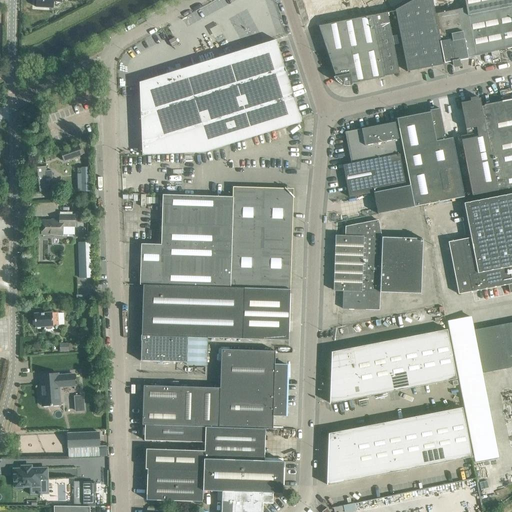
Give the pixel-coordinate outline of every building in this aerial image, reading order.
[(60,0),(35,0),(35,7),(52,8),(53,2),(61,2),(60,0)] [(425,68),(412,0),(394,10),(407,72),(425,68)] [(412,0),(425,68),(444,64),(444,63),(435,14),(431,0),(412,0)] [(511,0),(463,0),(466,8),(467,16),(511,6),(511,0)] [(511,6),(467,16),(475,56),(489,53),(511,47),(511,6)] [(458,9),(435,14),(444,63),(467,58),(475,56),(467,16),(466,8),(458,9)] [(386,12),(371,15),(383,76),(399,73),(386,12)] [(383,77),(383,76),(371,15),(318,26),(335,76),(332,77),(334,80),(335,82),(337,83),(340,85),(342,85),(345,86),(347,86),(352,86),(351,84),(383,77)] [(172,47),(178,44),(174,38),(168,41),(172,47)] [(274,41),(266,45),(266,47),(223,61),(222,57),(192,66),(193,70),(150,84),(149,82),(140,83),(140,82),(139,83),(141,155),(203,152),(301,122),(275,40),(274,40),(274,41)] [(490,156),(479,98),(477,98),(477,97),(470,98),(470,101),(460,103),(467,135),(460,136),(471,196),(497,191),(497,190),(490,156)] [(479,98),(490,156),(511,152),(501,101),(493,103),(493,104),(481,106),(479,98)] [(509,100),(501,101),(511,152),(511,151),(511,100),(509,101),(509,100)] [(396,118),(396,119),(409,185),(414,207),(464,197),(452,138),(445,139),(439,108),(429,110),(429,112),(396,118)] [(342,165),(349,197),(373,193),(407,186),(394,122),(344,132),(351,164),(342,165)] [(88,152),(84,143),(80,144),(81,148),(80,148),(78,145),(60,151),(63,162),(80,156),(79,155),(82,154),(88,152)] [(511,151),(511,152),(490,156),(497,190),(511,187),(511,151)] [(34,192),(48,191),(48,185),(53,184),(51,171),(46,171),(46,166),(31,168),(34,192)] [(78,191),(90,191),(90,166),(81,167),(81,173),(78,173),(78,191)] [(407,186),(373,193),(377,214),(414,207),(409,185),(407,186)] [(139,285),(142,285),(244,288),(290,289),(290,287),(292,198),(294,198),(294,197),(284,187),(284,189),(232,187),(232,197),(229,197),(229,195),(225,195),(225,197),(162,195),(160,244),(140,244),(140,267),(138,267),(138,272),(140,272),(139,285)] [(511,193),(464,203),(470,238),(448,242),(454,277),(455,277),(468,274),(471,292),(508,285),(509,293),(511,292),(511,193)] [(74,225),(74,215),(59,215),(59,221),(42,221),(41,235),(62,235),(62,225),(74,225)] [(335,236),(335,246),(333,290),(343,291),(342,308),(359,309),(359,306),(377,306),(377,292),(379,292),(420,294),(422,239),(414,238),(381,237),(377,220),(345,227),(345,236),(335,236)] [(80,279),(93,278),(91,242),(79,242),(80,279)] [(290,289),(244,288),(142,285),(141,335),(140,335),(140,361),(186,362),(187,337),(288,340),(290,289)] [(52,327),(52,325),(58,325),(57,313),(52,313),(52,312),(33,314),(34,327),(44,326),(45,328),(45,329),(47,330),(50,329),(51,329),(52,327)] [(505,367),(504,365),(511,363),(511,350),(502,353),(497,327),(472,332),(480,372),(505,367)] [(446,330),(430,333),(435,357),(451,354),(446,330)] [(414,336),(419,360),(435,357),(430,333),(414,336)] [(414,336),(399,339),(404,363),(419,360),(414,336)] [(383,342),(388,367),(404,363),(399,339),(383,342)] [(372,370),(388,367),(383,342),(367,345),(372,370)] [(76,350),(75,343),(68,343),(59,344),(60,351),(76,350)] [(356,373),(372,370),(367,345),(352,348),(355,365),(356,373)] [(333,353),(332,369),(355,365),(352,348),(332,352),(332,353),(333,353)] [(273,416),(284,416),(286,364),(274,364),(275,351),(221,349),(219,388),(206,387),(205,427),(218,427),(265,429),(272,429),(273,416)] [(451,354),(435,357),(440,382),(456,379),(451,354)] [(424,385),(440,382),(435,357),(419,360),(424,385)] [(419,360),(404,363),(408,388),(424,385),(419,360)] [(393,391),(408,388),(404,363),(388,367),(393,391)] [(332,369),(332,386),(358,380),(356,373),(355,365),(332,369)] [(377,394),(393,391),(388,367),(372,370),(377,394)] [(361,397),(377,394),(372,370),(356,373),(358,380),(361,397)] [(58,387),(74,386),(73,375),(57,376),(57,374),(39,375),(41,406),(59,404),(58,387)] [(361,397),(358,380),(332,386),(331,402),(330,402),(330,403),(361,397)] [(143,394),(142,403),(183,404),(184,387),(143,385),(143,394)] [(183,404),(142,403),(142,425),(144,425),(205,427),(206,387),(184,387),(183,404)] [(84,410),(84,395),(75,395),(75,410),(84,410)] [(450,435),(466,432),(462,408),(445,411),(450,435)] [(450,435),(445,411),(430,414),(434,438),(450,435)] [(434,438),(430,414),(414,417),(419,441),(434,438)] [(403,445),(419,441),(414,417),(398,420),(403,445)] [(398,420),(383,423),(387,448),(403,445),(398,420)] [(387,448),(383,423),(367,426),(372,451),(387,448)] [(204,442),(205,427),(144,425),(144,428),(143,428),(142,435),(144,435),(144,440),(204,442)] [(356,454),(372,451),(367,426),(351,429),(354,446),(356,454)] [(265,429),(218,427),(205,427),(204,442),(204,459),(263,461),(265,429)] [(354,446),(351,429),(329,433),(329,434),(330,434),(329,451),(354,446)] [(67,433),(68,447),(68,458),(106,457),(106,447),(98,447),(98,446),(99,446),(98,432),(67,433)] [(450,435),(455,460),(471,457),(466,432),(450,435)] [(434,438),(439,463),(455,460),(450,435),(434,438)] [(419,441),(424,466),(439,463),(434,438),(419,441)] [(408,469),(424,466),(419,441),(403,445),(408,469)] [(403,445),(387,448),(392,472),(408,469),(403,445)] [(354,446),(329,451),(329,467),(357,462),(356,454),(354,446)] [(372,451),(376,475),(392,472),(387,448),(372,451)] [(145,469),(147,469),(203,471),(203,459),(203,451),(145,449),(145,469)] [(361,478),(376,475),(372,451),(356,454),(357,462),(361,478)] [(203,471),(202,491),(222,491),(220,511),(261,511),(262,503),(272,503),(272,493),(282,493),(283,461),(263,461),(204,459),(203,459),(203,471)] [(329,467),(328,483),(327,484),(327,485),(361,478),(357,462),(329,467)] [(14,475),(13,475),(13,482),(14,482),(15,484),(15,486),(39,485),(39,479),(46,478),(46,469),(14,470),(14,475)] [(202,502),(202,491),(203,471),(147,469),(146,500),(202,502)] [(74,482),(74,505),(94,505),(94,482),(91,482),(91,483),(84,483),(84,482),(74,482)] [(345,511),(346,511),(357,510),(355,502),(344,505),(345,511)]
